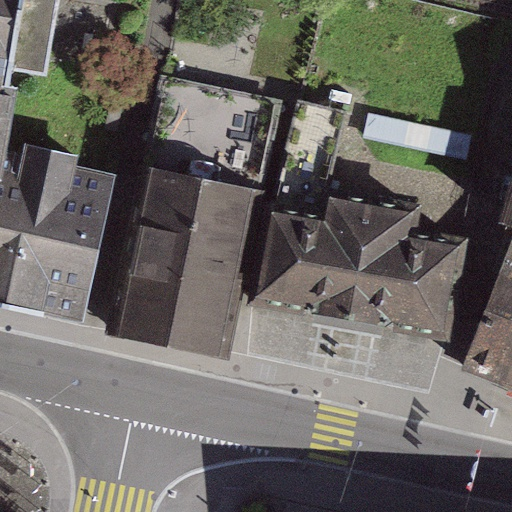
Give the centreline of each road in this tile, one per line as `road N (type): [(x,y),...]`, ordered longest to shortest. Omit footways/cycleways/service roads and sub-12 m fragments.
road 1 (primary): [(139,392),(511,475)]
road 2 (primary): [(0,364),(139,392)]
road 3 (tertiary): [(112,511),(139,392)]
